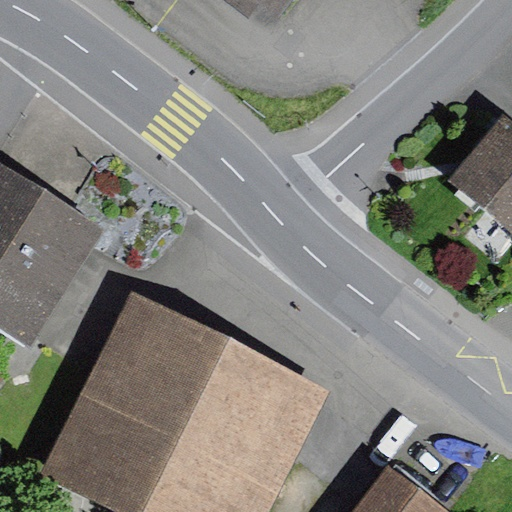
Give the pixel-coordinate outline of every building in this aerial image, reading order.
[(212,0),(257,35),(284,0),(212,0)] [(511,126),(503,119),(450,185),(511,234),(511,126)] [(99,231),(0,172),(0,323),(33,343),(99,231)] [(106,309),(17,492),(59,511),(247,511),(300,402),(106,309)] [(388,511),(357,489),(339,511),(388,511)]
